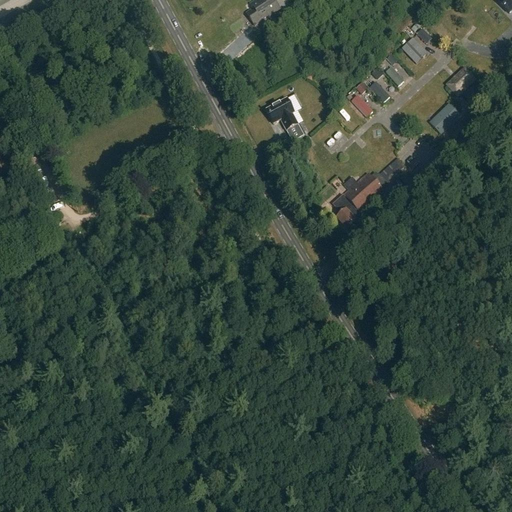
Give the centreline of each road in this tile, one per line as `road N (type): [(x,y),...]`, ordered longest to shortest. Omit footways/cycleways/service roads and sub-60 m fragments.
road 1 (primary): [(468,511),(323,294),(159,0)]
road 2 (track): [(0,265),(86,219),(228,511)]
road 3 (track): [(232,137),(86,219),(0,48)]
